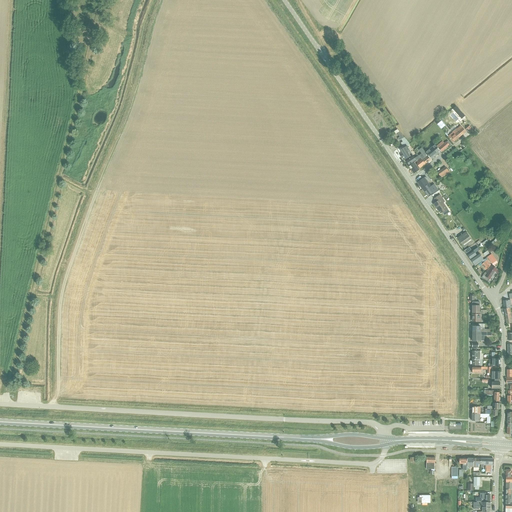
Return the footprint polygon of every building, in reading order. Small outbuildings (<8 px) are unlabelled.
[(456,106),(453,109),(462,119),(465,116),(456,106)] [(450,135),(454,141),(465,132),(460,126),(450,135)] [(465,129),(470,135),(474,132),(469,126),(465,129)] [(397,129),(395,131),(396,133),(397,133),(400,137),(398,138),(399,140),(401,139),(403,142),(401,143),(404,148),(401,150),(404,155),(402,156),(401,156),(404,161),(410,157),(411,156),(412,156),(409,152),(410,151),(409,150),(407,146),(409,144),(397,129)] [(435,144),(425,152),(431,159),(441,151),(441,152),(450,145),(449,144),(450,144),(448,141),(447,142),(446,141),(445,142),(443,140),(436,146),(435,144)] [(419,150),(416,152),(418,155),(420,158),(425,164),(430,160),(431,159),(429,156),(425,152),(422,148),(419,150)] [(412,156),(406,161),(410,166),(409,167),(414,174),(419,170),(414,162),(416,161),(420,158),(418,155),(416,157),(414,155),(413,156),(412,156)] [(425,164),(420,158),(416,161),(418,164),(417,165),(420,168),(425,164)] [(450,172),(446,166),(438,172),(442,178),(450,172)] [(433,190),(430,187),(426,181),(428,180),(425,177),(418,182),(424,191),(428,197),(437,191),(435,187),(433,188),(434,189),(433,190)] [(447,209),(441,199),(442,198),(440,195),(434,199),(436,202),(433,204),(436,209),(437,209),(440,214),(442,212),(445,215),(449,212),(447,209)] [(464,248),(473,242),(466,232),(457,238),(464,248)] [(479,253),(476,255),(475,253),(480,250),(478,247),(467,255),(475,266),(484,260),(479,253)] [(487,257),(493,266),(497,263),(491,254),(487,257)] [(479,264),(480,266),(481,265),(486,270),(490,266),(490,265),(491,264),(485,259),(479,264)] [(488,282),(491,276),(496,269),(492,266),(490,269),(489,268),(488,270),(486,273),(485,272),(482,276),(481,278),(488,282)] [(503,301),(504,309),(510,308),(511,308),(511,303),(511,304),(510,300),(503,301)] [(480,302),(472,302),(472,313),(480,313),(480,314),(481,314),(487,314),(487,310),(480,310),(480,312),(480,302)] [(472,332),(472,341),(481,341),(481,335),(485,335),(491,335),(491,332),(472,332)] [(476,351),(472,351),(472,359),(482,359),(483,359),(483,353),(482,353),(482,351),(480,351),(476,351)] [(487,375),(490,375),(491,367),(472,367),(472,373),(481,373),(481,369),(483,369),(483,370),(487,370),(487,375)] [(500,371),(492,371),(492,379),(494,379),(494,382),(499,382),(499,379),(500,379),(500,371)] [(494,402),(499,402),(499,392),(495,392),(495,390),(484,390),(484,395),(494,395),(494,402)] [(480,414),(472,414),(472,421),(480,421),(480,417),(482,417),(482,418),(485,418),(486,417),(487,417),(487,423),(491,423),(491,414),(490,414),(487,414),(480,414)] [(435,463),(435,457),(427,457),(426,464),(426,469),(431,469),(431,471),(430,471),(430,474),(434,474),(434,469),(434,463),(435,463)] [(463,470),(467,470),(467,469),(467,458),(459,458),(459,464),(463,464),(463,470)] [(481,458),(481,464),(484,464),(484,465),(486,465),(486,472),(490,472),(490,465),(493,465),(494,459),(481,458)] [(480,498),(476,498),(476,501),(485,501),(485,502),(490,502),(490,495),(485,495),(486,493),(480,493),(480,498)] [(419,495),(419,503),(431,503),(430,495),(421,495),(419,495)] [(476,502),(474,502),(474,509),(478,509),(478,508),(482,508),(482,511),(490,511),(490,502),(485,502),(476,502)]
